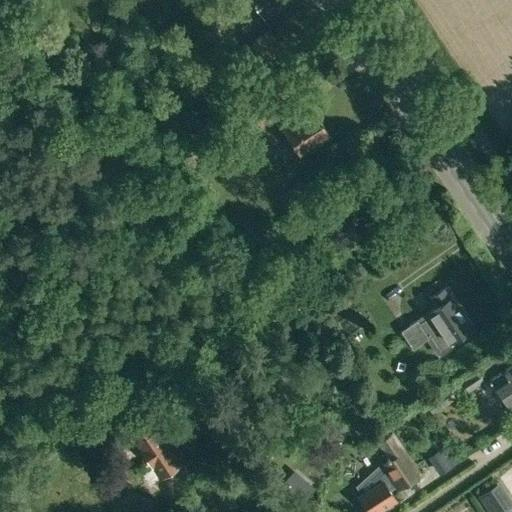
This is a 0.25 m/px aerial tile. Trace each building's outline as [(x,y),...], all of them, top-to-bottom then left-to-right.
[(239,0),(244,6),(254,20),(284,0),(239,0)] [(284,50),(269,28),(239,47),(254,69),(284,50)] [(251,128),(268,155),(291,140),(299,152),(327,133),(311,109),(286,126),(280,117),(273,107),(268,111),(263,103),(250,112),(251,113),(243,118),(250,129),(251,128)] [(182,155),(191,168),(222,147),(205,121),(188,133),(196,146),(182,155)] [(429,336),(442,353),(452,346),(450,343),(472,326),(444,287),(429,297),(435,306),(400,330),(413,348),(429,336)] [(483,361),(488,341),(468,337),(463,357),(483,361)] [(509,406),(511,409),(511,364),(490,378),(493,383),(489,386),(495,395),(499,393),(508,406),(509,406)] [(466,390),(471,398),(485,389),(481,382),(484,380),(476,369),(460,380),(456,383),(462,393),(466,390)] [(425,403),(433,415),(454,400),(447,389),(425,403)] [(165,401),(179,425),(193,416),(178,392),(165,401)] [(136,442),(159,477),(186,458),(158,416),(130,434),(136,442)] [(361,494),(369,506),(392,491),(392,489),(395,486),(397,489),(409,482),(412,482),(416,480),(417,476),(419,475),(392,434),(379,442),(388,457),(386,458),(388,461),(382,465),(358,486),(363,493),(361,494)] [(165,479),(154,485),(164,501),(175,495),(165,479)]
